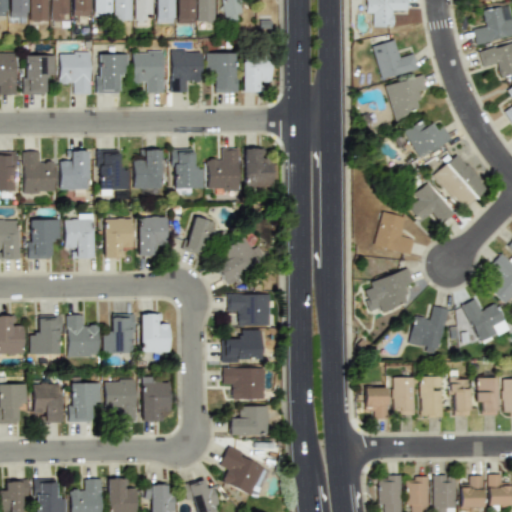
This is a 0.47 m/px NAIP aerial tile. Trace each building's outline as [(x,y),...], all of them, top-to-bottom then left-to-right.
[(6,0),(6,20),(25,20),(24,0),(6,0)] [(45,0),(28,0),(28,20),(45,20),(45,0)] [(65,19),(65,0),(49,0),(49,19),(65,19)] [(87,0),(69,0),(69,14),(87,14),(87,0)] [(108,0),(90,0),(90,14),(108,14),(108,0)] [(129,0),(112,0),(112,20),(129,20),(129,0)] [(148,0),(132,0),(132,22),(148,22),(148,0)] [(153,0),(153,22),(171,22),(171,0),(153,0)] [(174,0),(174,23),(191,23),(191,0),(174,0)] [(195,0),(195,21),(212,21),(212,0),(195,0)] [(236,0),(218,0),(221,17),(239,14),(236,0)] [(394,25),(394,14),(404,14),(404,0),(363,0),(363,15),(373,15),(373,25),(394,25)] [(469,24),(472,42),(511,36),(507,5),(476,10),(478,23),(469,24)] [(368,45),(379,80),(415,68),(410,53),(400,56),(395,37),(368,45)] [(511,41),(476,50),(481,71),(493,68),(495,77),(511,72),(511,41)] [(198,81),(198,49),(167,49),(167,93),(187,93),(187,81),(198,81)] [(160,92),(160,50),(128,50),(129,81),(140,81),(140,92),(160,92)] [(0,94),(13,94),(13,51),(0,51),(0,94)] [(87,51),(55,51),(55,83),(66,83),(66,93),(87,93),(87,51)] [(233,51),(203,51),(203,72),(214,72),(214,91),(233,91),(233,51)] [(93,92),(114,92),(114,72),(124,72),(124,52),(93,52),(93,92)] [(41,94),(41,83),(51,83),(51,54),(20,54),(20,94),(41,94)] [(239,91),(258,91),(258,81),(267,81),(267,61),(239,61),(239,91)] [(382,84),(392,119),(420,112),(415,95),(425,93),(420,74),(382,84)] [(498,107),(510,124),(511,122),(511,84),(502,92),(508,100),(498,107)] [(400,130),(415,158),(448,141),(438,122),(421,130),(417,121),(400,130)] [(159,148),(140,148),(140,159),(130,159),(130,188),(159,188),(159,148)] [(203,159),(203,188),(236,188),(236,180),(236,148),(214,148),(214,159),(203,159)] [(269,158),(260,158),(260,148),(241,148),(241,186),(269,186),(269,158)] [(85,189),(85,149),(66,149),(66,160),(56,160),(56,189),(85,189)] [(93,149),(93,188),(126,188),(126,167),(115,167),(115,149),(93,149)] [(168,187),(200,187),(200,165),(190,165),(191,150),(169,149),(168,187)] [(52,161),(41,161),(41,150),(19,150),(19,192),(52,192),(52,161)] [(485,187),(452,150),(428,172),(460,209),(485,187)] [(0,190),(13,190),(12,151),(0,151),(0,190)] [(436,222),(450,212),(426,181),(400,201),(418,225),(431,216),(436,222)] [(370,244),(407,254),(412,234),(401,231),(405,217),(379,210),(370,244)] [(63,246),(71,246),(71,257),(90,257),(90,212),(63,212),(63,246)] [(212,221),(191,214),(180,247),(201,254),(212,221)] [(163,215),(134,215),(134,255),(153,255),(153,244),(163,244),(163,215)] [(99,257),(119,257),(119,246),(129,246),(129,217),(99,217),(99,257)] [(56,218),(25,218),(25,257),(46,257),(46,237),(56,237),(56,218)] [(0,258),(16,258),(16,219),(0,219),(0,258)] [(222,283),(263,261),(252,241),(245,244),(241,236),(215,249),(221,260),(212,265),(222,283)] [(511,236),(502,249),(511,256),(511,236)] [(503,304),(511,294),(511,264),(498,252),(485,267),(494,275),(483,286),(503,304)] [(407,301),(403,290),(411,287),(404,267),(365,281),(368,290),(359,293),(367,315),(407,301)] [(225,314),(235,314),(235,324),(268,324),(268,293),(225,293),(225,314)] [(478,344),(507,329),(492,299),(480,305),(475,295),(458,304),(478,344)] [(445,307),(425,304),(423,314),(411,312),(404,346),(436,352),(445,307)] [(96,356),(96,323),(85,323),(85,312),(63,312),(63,356),(96,356)] [(99,333),(99,353),(132,353),(132,312),(110,312),(110,333),(99,333)] [(156,312),(137,312),(137,352),(167,352),(167,322),(156,322),(156,312)] [(27,328),(27,354),(58,354),(58,314),(37,314),(37,328),(27,328)] [(0,353),(20,353),(20,324),(10,324),(10,315),(0,315),(0,353)] [(232,340),(220,340),(220,360),(258,360),(258,329),(232,329),(232,340)] [(261,398),(261,366),(219,366),(219,387),(230,387),(230,398),(261,398)] [(511,416),(511,371),(511,380),(500,380),(500,416),(511,416)] [(417,417),(439,417),(439,375),(417,375),(417,417)] [(138,420),(157,420),(157,409),(168,409),(168,376),(138,376),(138,420)] [(411,376),(389,376),(389,415),(411,415),(411,376)] [(467,377),(446,377),(446,415),(467,415),(467,377)] [(494,377),(473,377),(473,413),(494,413),(494,377)] [(133,378),(101,378),(101,410),(113,410),(113,420),(133,420),(133,378)] [(66,421),(87,421),(87,407),(96,407),(96,381),(66,381),(66,421)] [(59,382),(30,382),(30,411),(40,411),(40,422),(59,422),(59,382)] [(0,383),(0,422),(14,422),(14,403),(24,403),(24,383),(0,383)] [(360,408),(373,408),(373,418),(384,418),(384,386),(360,386),(360,408)] [(225,434),(265,434),(265,404),(236,404),(236,414),(225,414),(225,434)] [(219,479),(255,497),(270,469),(225,445),(215,464),(224,469),(219,479)] [(398,511),(398,474),(375,474),(375,511),(398,511)] [(480,509),(480,474),(468,474),(468,485),(457,485),(457,509),(480,509)] [(507,474),(485,474),(485,507),(507,507),(507,474)] [(429,511),(452,511),(452,475),(429,476),(429,511)] [(104,511),(134,511),(134,487),(123,487),(123,477),(104,477),(104,511)] [(424,511),(424,477),(402,478),(403,506),(407,506),(407,511),(424,511)] [(68,490),(68,511),(99,511),(99,478),(77,478),(77,490),(68,490)] [(181,484),(188,511),(217,511),(210,485),(204,487),(202,478),(181,484)] [(0,511),(25,511),(25,479),(0,479),(0,511)] [(63,511),(63,492),(52,492),(52,479),(33,479),(33,511),(63,511)] [(170,511),(170,484),(143,484),(143,511),(163,511),(170,511)]
